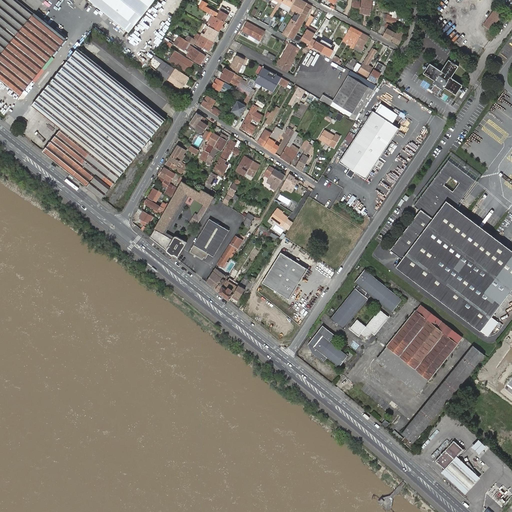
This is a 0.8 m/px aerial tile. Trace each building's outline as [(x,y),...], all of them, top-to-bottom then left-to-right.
[(0,0),(0,55),(34,13),(44,0),(0,0)] [(89,0),(129,32),(155,0),(89,0)] [(274,0),(279,2),(277,5),(276,5),(270,16),(273,17),(282,2),(282,0),(274,0)] [(283,34),(288,37),(300,16),(301,13),(303,10),(307,3),(302,0),(295,0),(293,4),(291,7),(289,12),(288,13),(287,15),(288,16),(289,15),(290,14),(293,9),(299,12),(297,15),(295,14),(283,34)] [(373,0),(372,0),(362,0),(360,13),(371,15),(373,0)] [(212,15),(225,22),(229,15),(231,11),(222,6),(219,12),(218,13),(205,6),(207,4),(203,1),(199,8),(200,8),(212,15)] [(300,16),(288,37),(293,40),(299,43),(301,40),(298,38),(297,40),(294,38),(312,6),(307,3),(303,10),(301,13),(300,16)] [(502,14),(496,9),(483,26),(490,31),(502,14)] [(182,11),(176,21),(179,23),(185,13),(184,12),(182,11)] [(66,39),(34,13),(0,55),(0,79),(20,96),(66,39)] [(384,20),(386,21),(395,23),(397,16),(388,14),(385,14),(384,20)] [(406,17),(407,15),(403,14),(402,16),(401,18),(401,19),(400,20),(400,21),(407,22),(408,18),(406,17)] [(219,32),(225,22),(212,15),(207,25),(219,32)] [(314,17),(311,15),(306,24),(309,26),(314,17)] [(260,41),(265,31),(248,22),(241,34),(248,38),(249,35),(259,40),(260,41)] [(385,27),(387,28),(394,32),(395,28),(386,24),(385,27)] [(214,42),(219,32),(207,25),(206,27),(208,29),(205,34),(203,33),(201,35),(214,42)] [(301,40),(299,43),(301,44),(303,40),(310,43),(312,39),(315,34),(317,31),(309,26),(307,29),(304,35),(302,39),(301,39),(301,40)] [(355,46),(357,41),(362,32),(351,26),(346,35),(344,38),(353,43),(351,46),(351,47),(353,49),(355,46)] [(383,36),(392,41),(396,33),(394,32),(387,28),(383,36)] [(395,43),(399,45),(400,42),(398,41),(403,33),(395,28),(394,32),(396,33),(392,41),(395,43)] [(355,46),(362,50),(364,46),(369,36),(362,32),(357,41),(355,46)] [(92,33),(87,38),(126,69),(130,64),(92,33)] [(185,40),(189,42),(194,45),(197,40),(194,38),(188,35),(185,40)] [(209,51),(214,42),(201,35),(200,39),(198,41),(197,44),(200,46),(209,51)] [(258,43),(259,40),(249,35),(248,38),(258,43)] [(185,40),(179,36),(177,39),(180,41),(178,46),(184,50),(189,42),(185,40)] [(153,38),(148,48),(155,52),(161,41),(153,38)] [(344,38),(342,41),(351,46),(353,43),(344,38)] [(312,50),(314,47),(330,56),(333,50),(332,50),(336,44),(334,43),(332,46),(322,40),(320,43),(317,41),(312,39),(310,43),(307,47),(310,48),(312,50)] [(433,44),(439,51),(444,46),(438,39),(433,44)] [(299,49),(290,43),(280,60),(290,66),(294,59),(299,49)] [(191,54),(189,57),(201,64),(206,56),(190,46),(187,50),(189,51),(188,53),(191,54)] [(442,54),(448,58),(452,51),(447,47),(442,54)] [(43,151),(102,198),(166,119),(78,48),(32,105),(45,115),(61,128),(58,132),(48,145),(45,149),(43,151)] [(367,57),(366,57),(363,62),(364,63),(359,72),(367,76),(372,68),(368,65),(371,59),(376,51),(372,48),(367,57)] [(194,62),(176,51),(169,60),(187,72),(194,62)] [(232,65),(230,68),(238,72),(242,65),(243,64),(245,59),(236,55),(236,56),(234,59),(234,60),(232,65)] [(294,59),(290,66),(280,60),(279,60),(278,63),(289,69),(294,59)] [(435,84),(445,90),(447,87),(458,94),(465,84),(453,77),(460,66),(450,59),(443,71),(432,64),(425,74),(437,81),(435,84)] [(156,70),(161,75),(169,65),(163,61),(156,70)] [(374,69),(369,78),(376,82),(380,73),(379,73),(383,65),(378,62),(374,69)] [(357,69),(358,70),(361,65),(358,63),(355,68),(348,63),(346,66),(356,72),(357,69)] [(168,79),(168,80),(175,84),(175,85),(180,88),(181,87),(182,85),(187,77),(182,73),(180,72),(175,69),(169,65),(161,75),(167,80),(168,79)] [(282,78),(263,67),(255,81),(255,82),(273,92),(282,78)] [(225,68),(223,73),(232,78),(235,74),(225,68)] [(237,86),(236,89),(248,95),(248,96),(252,89),(251,88),(245,85),(235,80),(232,78),(223,73),(219,70),(216,75),(218,76),(220,77),(226,80),(230,82),(237,86)] [(373,90),(349,75),(333,101),(357,116),(373,90)] [(217,78),(212,87),(219,91),(223,85),(229,89),(231,86),(225,82),(217,78)] [(279,84),(286,88),(289,82),(282,78),(279,84)] [(441,95),(445,90),(435,84),(432,90),(441,95)] [(296,89),(288,104),(291,106),(296,97),(301,99),(305,91),(298,87),(296,89)] [(207,95),(201,105),(210,110),(218,116),(221,112),(212,106),(216,100),(207,95)] [(232,111),(241,116),(247,106),(251,97),(248,96),(248,95),(243,104),(238,101),(236,104),(235,105),(234,107),(232,111)] [(331,105),(333,101),(323,95),(320,99),(323,101),(330,104),(331,105)] [(253,104),(250,110),(250,111),(241,128),(245,130),(246,130),(252,133),(256,127),(249,124),(252,118),(259,122),(262,116),(256,112),(258,107),(253,104)] [(281,119),(285,121),(293,109),(288,106),(281,119)] [(274,108),(265,122),(269,124),(278,110),(274,108)] [(296,108),(290,123),(299,126),(305,111),(296,108)] [(373,110),(340,161),(366,178),(399,127),(373,110)] [(205,118),(197,113),(190,124),(195,128),(202,133),(207,125),(203,122),(205,118)] [(335,119),(340,122),(343,116),(338,113),(335,119)] [(270,137),(264,146),(275,153),(278,146),(274,144),(281,130),(275,127),(272,134),(271,135),(270,137)] [(285,133),(291,136),(294,131),(288,128),(285,133)] [(264,130),(257,142),(264,146),(270,137),(266,134),(267,132),(264,130)] [(335,136),(325,130),(319,139),(329,145),(335,136)] [(350,130),(344,139),(351,144),(357,134),(350,130)] [(295,131),(280,157),(290,164),(292,160),(297,153),(289,148),(291,144),(298,133),(295,131)] [(207,158),(209,155),(211,151),(213,148),(214,146),(219,137),(210,132),(210,133),(206,139),(209,140),(207,143),(209,143),(208,145),(205,150),(200,158),(206,161),(207,158)] [(225,136),(221,133),(219,137),(214,146),(213,148),(211,151),(209,155),(207,158),(212,161),(214,157),(213,157),(217,150),(216,150),(215,149),(215,147),(221,150),(226,141),(223,139),(225,136)] [(220,173),(222,175),(226,169),(223,168),(222,167),(226,161),(236,143),(231,140),(228,145),(227,145),(223,151),(224,152),(221,158),(217,164),(214,169),(217,171),(220,173)] [(301,147),(305,150),(309,143),(310,142),(306,140),(301,147)] [(295,167),(304,173),(307,167),(305,165),(309,158),(306,156),(312,145),(309,143),(305,150),(295,167)] [(291,144),(289,148),(297,153),(299,149),(291,144)] [(178,145),(171,155),(176,158),(179,160),(186,150),(178,145)] [(199,150),(191,145),(188,150),(197,155),(199,150)] [(176,158),(171,155),(169,160),(166,164),(177,171),(181,173),(186,165),(180,161),(179,160),(176,158)] [(252,163),(253,161),(244,156),(236,171),(245,176),(246,173),(247,171),(252,163)] [(481,331),(511,289),(511,250),(455,207),(476,180),(449,160),(414,205),(421,210),(390,250),(402,259),(396,267),(481,331)] [(254,175),(259,166),(252,163),(247,171),(254,175)] [(276,190),(285,175),(270,166),(266,173),(270,176),(269,178),(267,182),(271,185),(270,187),(276,190)] [(165,179),(171,171),(164,167),(159,175),(165,179)] [(211,173),(206,181),(212,185),(217,176),(211,173)] [(296,180),(296,178),(289,173),(283,185),(280,189),(283,191),(285,188),(292,192),(298,181),(296,180)] [(152,235),(150,237),(153,242),(167,250),(173,255),(174,255),(174,254),(176,252),(180,254),(181,253),(187,242),(183,240),(177,236),(175,237),(173,239),(163,233),(186,193),(188,195),(205,204),(203,207),(201,211),(200,210),(199,214),(200,214),(199,215),(198,215),(195,216),(193,220),(191,221),(193,222),(193,223),(197,225),(208,206),(211,202),(214,197),(211,194),(205,191),(202,189),(201,189),(200,192),(191,186),(185,183),(182,181),(180,185),(178,188),(176,191),(172,198),(170,202),(169,204),(166,209),(161,217),(160,220),(156,226),(152,235)] [(239,185),(234,182),(222,202),(228,205),(239,185)] [(175,190),(176,191),(178,188),(172,185),(172,184),(170,183),(167,187),(168,187),(167,189),(166,189),(173,193),(175,190)] [(148,197),(153,200),(155,195),(157,197),(159,197),(161,192),(158,190),(154,188),(148,197)] [(235,195),(229,205),(232,208),(239,197),(235,195)] [(159,213),(161,209),(164,211),(165,209),(160,206),(147,199),(146,201),(145,200),(144,202),(145,202),(145,204),(154,209),(153,210),(159,213)] [(276,209),(270,217),(282,226),(288,230),(293,222),(288,218),(288,217),(282,213),(276,209)] [(147,222),(148,223),(149,224),(153,217),(152,216),(151,216),(143,212),(139,218),(142,220),(141,223),(145,225),(147,222)] [(248,213),(246,217),(247,217),(245,220),(250,223),(254,217),(248,213)] [(154,217),(154,216),(153,217),(150,223),(152,224),(156,226),(160,220),(154,217)] [(194,245),(190,252),(195,255),(196,255),(202,259),(204,257),(206,258),(208,253),(213,256),(229,230),(210,219),(194,245)] [(245,220),(242,224),(249,228),(251,224),(250,223),(245,220)] [(147,232),(152,235),(156,226),(152,224),(147,232)] [(272,232),(260,224),(258,229),(261,230),(270,236),(272,232)] [(258,235),(267,240),(270,236),(261,230),(258,235)] [(218,264),(222,267),(231,253),(235,247),(237,248),(243,240),(235,235),(231,242),(218,264)] [(280,251),(261,281),(288,298),(307,268),(280,251)] [(206,282),(218,292),(226,279),(229,276),(227,275),(226,276),(215,268),(206,282)] [(367,292),(392,312),(396,307),(398,305),(402,300),(365,269),(354,282),(358,285),(355,288),(356,288),(331,319),(336,322),(343,329),(368,298),(364,296),(366,293),(367,292)] [(219,292),(229,300),(232,296),(233,294),(237,287),(232,284),(226,280),(222,287),(219,292)] [(233,294),(232,296),(238,300),(239,298),(245,289),(244,288),(247,284),(246,283),(242,280),(239,285),(237,287),(233,294)] [(416,311),(457,344),(463,337),(421,304),(416,311)] [(389,317),(379,309),(366,326),(357,320),(350,329),(359,336),(361,333),(365,336),(369,336),(372,332),(375,334),(389,317)] [(339,367),(348,356),(329,341),(334,335),(323,326),(309,344),(313,353),(314,353),(314,354),(324,361),(326,359),(327,357),(339,367)] [(415,444),(482,353),(469,343),(402,435),(415,444)] [(396,429),(400,432),(410,421),(405,418),(396,429)] [(479,439),(472,447),(479,454),(487,446),(479,439)] [(454,441),(436,460),(445,469),(457,456),(464,449),(454,441)] [(445,469),(442,472),(466,494),(481,478),(457,456),(445,469)] [(494,486),(488,492),(499,501),(504,495),(494,486)]
